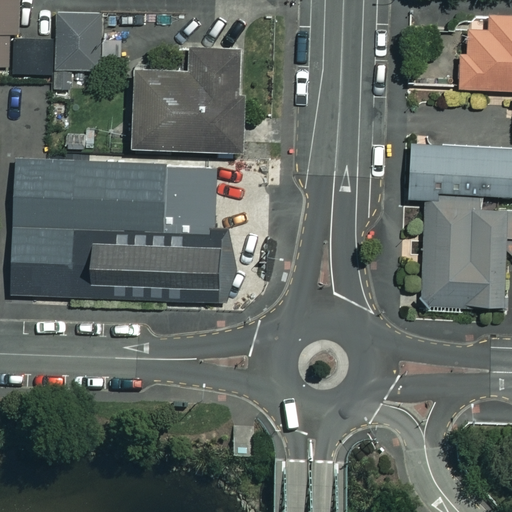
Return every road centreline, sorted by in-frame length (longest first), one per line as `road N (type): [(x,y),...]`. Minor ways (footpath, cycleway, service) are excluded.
road 1 (tertiary): [(344,0),(322,315)]
road 2 (residential): [(273,361),(0,353)]
road 3 (residential): [(506,371),(442,416),(433,456),(438,493)]
road 4 (residential): [(506,371),(374,366)]
road 5 (residential): [(438,493),(400,425),(352,406)]
